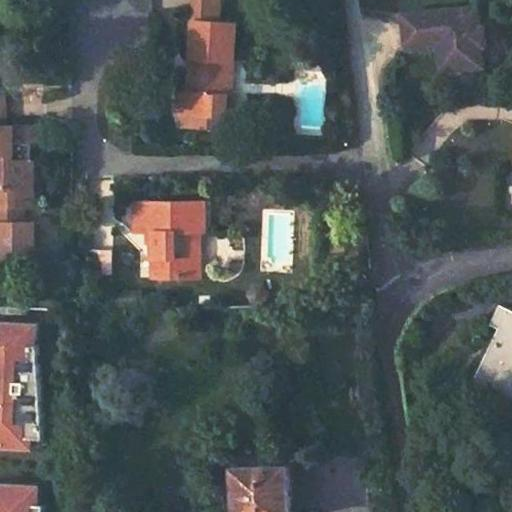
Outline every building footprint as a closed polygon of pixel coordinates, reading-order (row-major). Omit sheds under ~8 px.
[(192,0),(191,21),(222,21),(223,0),(192,0)] [(481,4),(405,11),(409,44),(440,40),(443,61),(486,55),(485,43),(489,42),(487,23),(483,24),(481,4)] [(222,21),(191,21),(190,93),(177,93),(176,112),(207,112),(207,94),(227,94),(232,94),(231,22),(222,21)] [(486,55),(443,61),(444,67),(487,62),(486,55)] [(0,93),(0,92),(0,204),(17,203),(16,155),(27,154),(26,141),(33,141),(32,118),(0,120),(0,93)] [(227,111),(227,94),(207,94),(207,112),(227,111)] [(27,157),(27,154),(16,155),(17,203),(25,203),(35,203),(33,157),(27,157)] [(200,190),(131,192),(131,222),(150,223),(151,268),(189,268),(187,222),(198,222),(202,222),(200,190)] [(17,203),(0,204),(0,223),(25,222),(25,203),(17,203)] [(200,267),(198,222),(187,222),(189,268),(200,267)] [(113,273),(113,251),(92,250),(92,273),(113,273)] [(367,272),(343,273),(344,295),(365,295),(367,272)] [(140,297),(140,281),(115,284),(116,298),(140,297)] [(511,306),(502,301),(488,328),(496,333),(468,389),(510,413),(511,409),(511,306)] [(39,322),(0,320),(0,441),(32,443),(32,430),(46,430),(41,342),(39,342),(39,322)] [(32,430),(32,443),(46,444),(46,430),(32,430)] [(236,458),(240,511),(247,511),(275,510),(275,511),(296,511),(292,463),(305,463),(304,455),(236,458)] [(0,511),(46,511),(46,501),(37,502),(38,484),(0,483),(0,511)] [(46,501),(47,484),(38,484),(37,502),(46,501)]
